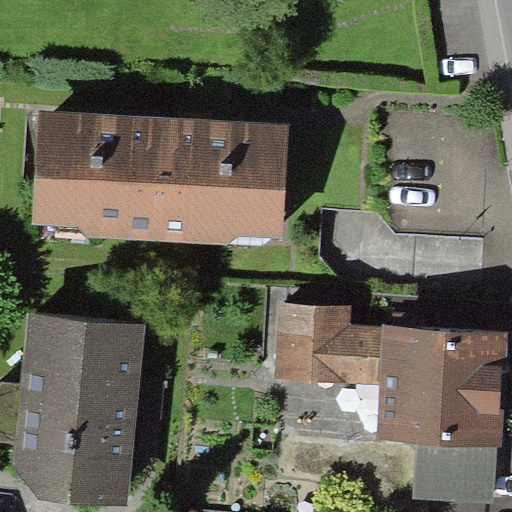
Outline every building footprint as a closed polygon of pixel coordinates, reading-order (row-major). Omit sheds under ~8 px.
[(289,123),(39,109),(33,224),(80,226),(86,236),(228,245),(237,235),(284,237),(289,123)] [(351,324),(352,306),(282,302),(277,378),(379,385),(382,326),(351,324)] [(146,323),(28,313),(21,383),(3,382),(0,384),(0,441),(14,442),(11,465),(39,500),(128,506),(136,430),(162,419),(165,382),(141,368),(146,323)] [(509,331),(382,324),(382,326),(379,385),(376,438),(416,440),(497,445),(503,445),(509,331)] [(494,504),(497,445),(416,440),(414,498),(494,504)]
